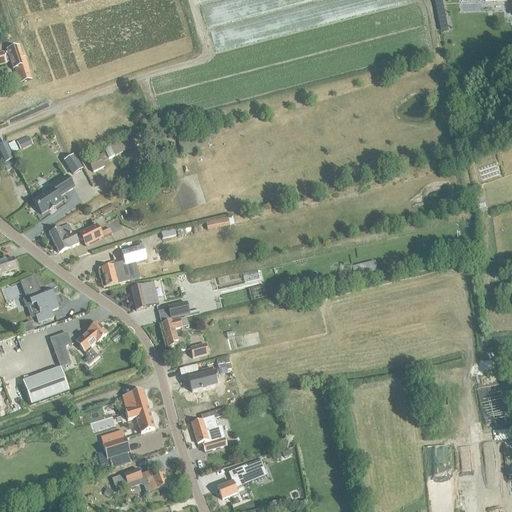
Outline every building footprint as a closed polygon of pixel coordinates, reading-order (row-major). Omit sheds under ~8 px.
[(441,0),(434,0),(436,9),(437,15),(445,14),(443,8),(441,0)] [(0,65),(5,64),(4,62),(9,60),(12,70),(17,69),(22,83),(30,80),(24,59),(21,60),(17,48),(7,52),(7,53),(0,54),(0,65)] [(25,136),(15,140),(18,146),(27,142),(25,136)] [(193,137),(178,141),(182,155),(196,151),(193,137)] [(101,148),(104,153),(87,162),(93,174),(104,168),(102,164),(114,158),(114,157),(123,153),(120,148),(126,145),(122,138),(101,148)] [(14,142),(8,145),(12,154),(18,152),(14,143),(14,142)] [(0,146),(0,153),(5,164),(13,160),(5,144),(0,146)] [(73,157),(63,163),(72,176),(81,170),(73,157)] [(7,164),(9,171),(16,168),(13,162),(7,164)] [(51,189),(32,202),(41,215),(48,211),(48,212),(54,208),(54,207),(61,203),(58,198),(73,189),(66,177),(50,187),(51,189)] [(482,196),(477,198),(475,198),(477,205),(479,214),(487,212),(483,196),(482,196)] [(205,223),(207,232),(229,227),(227,218),(205,223)] [(84,247),(102,238),(96,225),(74,236),(72,233),(68,225),(59,229),(49,234),(58,254),(78,245),(76,240),(80,238),(84,247)] [(160,234),(162,241),(175,237),(174,231),(160,234)] [(127,267),(146,262),(142,247),(121,253),(123,264),(101,270),(106,288),(123,283),(120,272),(127,270),(127,267)] [(0,274),(0,275),(17,270),(13,259),(5,262),(4,260),(0,260),(0,274)] [(354,276),(361,275),(359,266),(352,267),(354,276)] [(29,299),(32,307),(29,308),(33,317),(35,317),(38,323),(53,318),(50,312),(58,310),(50,289),(42,292),(43,294),(40,295),(35,282),(34,278),(20,283),(25,296),(28,295),(29,299)] [(131,290),(136,312),(146,309),(144,300),(146,300),(145,296),(143,296),(141,287),(131,290)] [(249,291),(251,301),(259,299),(266,297),(263,287),(249,291)] [(168,311),(157,314),(160,324),(190,316),(187,305),(168,310),(168,311)] [(178,346),(174,331),(182,329),(180,320),(171,322),(161,325),(167,349),(178,346)] [(75,344),(84,354),(96,344),(96,345),(106,336),(97,325),(87,333),(87,334),(75,344)] [(66,335),(49,341),(60,369),(70,365),(64,348),(70,346),(66,335)] [(189,350),(191,360),(207,355),(205,346),(189,350)] [(64,369),(17,386),(24,405),(71,387),(64,369)] [(202,377),(188,380),(191,394),(216,388),(211,370),(201,372),(202,377)] [(120,399),(127,422),(136,419),(141,435),(154,431),(142,393),(120,399)] [(202,422),(191,425),(197,446),(203,444),(204,446),(209,445),(222,441),(223,440),(220,428),(216,429),(214,421),(225,417),(225,416),(224,415),(223,410),(222,411),(202,416),(200,417),(202,422)] [(125,440),(103,447),(107,461),(129,454),(125,440)] [(204,446),(203,447),(205,454),(225,448),(223,440),(222,441),(209,445),(204,446)] [(282,441),(280,447),(287,449),(289,443),(282,441)] [(232,484),(217,490),(222,502),(237,496),(234,491),(241,488),(238,483),(264,472),(260,461),(228,475),(232,484)] [(153,479),(152,479),(149,472),(140,476),(138,470),(123,476),(111,480),(115,489),(126,485),(138,481),(139,485),(143,487),(146,495),(167,487),(163,475),(153,479)] [(106,490),(103,496),(109,499),(111,493),(106,490)]
